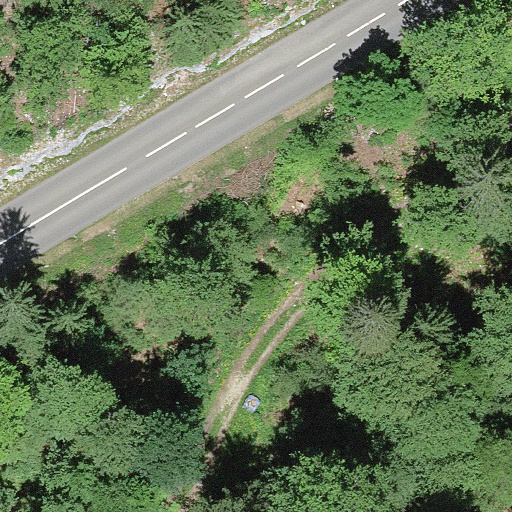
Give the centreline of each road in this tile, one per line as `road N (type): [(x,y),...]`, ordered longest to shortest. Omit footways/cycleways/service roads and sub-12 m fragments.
road 1 (track): [(511,147),(288,308),(161,511)]
road 2 (tertiary): [(406,0),(0,250)]
